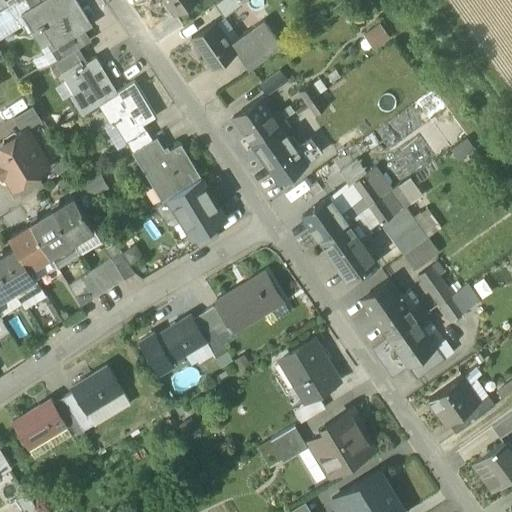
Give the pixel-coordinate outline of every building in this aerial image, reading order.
[(41,26),(53,46),(78,31),(75,27),(89,19),(77,0),(40,0),(21,12),(33,31),(41,26)] [(166,0),(175,12),(192,0),(166,0)] [(218,0),(216,2),(224,13),(242,0),(218,0)] [(225,14),(217,20),(231,40),(239,35),(225,14)] [(239,35),(231,40),(238,50),(249,66),(281,43),(264,17),(239,35)] [(213,67),(238,50),(231,40),(217,20),(215,18),(191,35),(213,67)] [(379,21),(363,32),(374,47),(390,35),(379,21)] [(53,46),(59,57),(73,48),(84,42),(78,31),(53,46)] [(79,58),(73,48),(59,57),(54,60),(60,70),(79,58)] [(85,110),(101,99),(117,90),(96,54),(83,62),(80,58),(79,58),(60,70),(85,110)] [(262,84),(268,93),(284,81),(278,73),(262,84)] [(320,77),(312,83),(319,93),(327,87),(320,77)] [(134,80),(117,90),(101,99),(126,140),(145,128),(142,122),(155,114),(134,80)] [(299,89),(307,101),(319,93),(312,83),(310,81),(299,89)] [(327,104),(319,93),(307,101),(315,112),(327,104)] [(233,115),(251,140),(284,117),(282,113),(276,117),(271,109),(261,95),(233,115)] [(282,108),(271,109),(276,117),(282,113),(284,117),(295,110),(290,103),(282,108)] [(251,140),(268,165),(296,146),(295,145),(281,124),(286,120),(284,117),(251,140)] [(126,140),(132,149),(151,137),(145,128),(126,140)] [(6,174),(14,187),(47,166),(25,130),(18,134),(14,132),(5,137),(5,142),(0,144),(0,172),(2,176),(6,174)] [(312,133),(295,145),(296,146),(268,165),(278,180),(322,149),(312,133)] [(156,135),(151,137),(132,149),(138,160),(162,145),(156,135)] [(466,136),(450,147),(458,159),(475,147),(466,136)] [(162,199),(169,195),(201,175),(180,141),(165,150),(162,145),(138,160),(162,199)] [(348,180),(349,183),(353,180),(366,172),(369,170),(358,153),(338,167),(348,180)] [(369,170),(366,172),(382,195),(393,188),(376,164),(369,170)] [(370,204),(382,195),(366,172),(353,180),(370,204)] [(222,211),(201,175),(169,195),(181,216),(192,234),(212,222),(210,218),(222,211)] [(410,176),(393,188),(405,205),(422,193),(410,176)] [(329,193),(330,195),(345,216),(351,212),(353,215),(370,204),(353,180),(349,183),(348,180),(329,193)] [(405,205),(393,188),(382,195),(370,204),(382,221),(404,205),(405,205)] [(169,195),(162,199),(156,202),(167,219),(173,221),(181,216),(169,195)] [(302,214),(320,239),(353,215),(351,212),(345,216),(330,195),(302,214)] [(73,197),(52,210),(71,242),(93,229),(73,197)] [(359,237),(381,221),(382,221),(370,204),(353,215),(355,218),(349,222),(359,237)] [(381,221),(396,243),(419,227),(412,217),(404,205),(382,221),(381,221)] [(427,207),(412,217),(419,227),(426,237),(427,238),(428,236),(441,227),(427,207)] [(71,242),(52,210),(31,223),(51,255),(71,242)] [(320,239),(337,264),(365,244),(359,237),(349,222),(355,218),(353,215),(320,239)] [(192,234),(199,245),(219,233),(212,222),(192,234)] [(16,246),(29,268),(46,258),(51,255),(31,223),(9,236),(16,246)] [(426,237),(419,227),(396,243),(403,253),(426,237)] [(427,238),(403,254),(414,270),(440,252),(428,236),(427,238)] [(375,258),(365,244),(337,264),(347,278),(375,258)] [(29,268),(16,246),(0,255),(0,268),(14,291),(35,278),(29,268)] [(121,252),(111,259),(124,280),(134,274),(121,252)] [(53,269),(46,258),(29,268),(35,278),(36,279),(53,269)] [(111,259),(101,265),(114,286),(124,280),(111,259)] [(431,265),(438,276),(445,271),(438,260),(431,265)] [(101,265),(91,271),(104,292),(114,286),(101,265)] [(438,302),(451,294),(438,276),(431,265),(418,274),(438,302)] [(0,299),(14,291),(0,268),(0,299)] [(91,271),(81,277),(93,298),(104,292),(91,271)] [(215,298),(234,329),(284,299),(267,272),(241,287),(239,284),(215,298)] [(81,277),(70,283),(83,305),(93,298),(81,277)] [(362,298),(371,312),(399,293),(389,279),(362,298)] [(465,283),(459,288),(467,299),(463,302),(469,309),(480,301),(466,283),(465,283)] [(409,287),(400,294),(414,314),(419,310),(422,314),(424,313),(426,311),(409,287)] [(463,311),(469,309),(463,302),(467,299),(459,288),(451,294),(463,311)] [(371,312),(389,337),(422,314),(419,310),(414,314),(400,294),(399,293),(371,312)] [(451,320),(463,311),(451,294),(438,302),(451,320)] [(213,304),(203,310),(216,332),(227,326),(213,304)] [(206,338),(216,332),(203,310),(193,317),(206,338)] [(191,313),(156,334),(155,335),(170,360),(171,359),(185,351),(206,338),(193,317),(191,313)] [(389,337),(407,362),(434,343),(422,326),(429,321),(424,313),(422,314),(389,337)] [(173,362),(171,359),(170,360),(155,335),(156,334),(154,331),(140,340),(159,371),(173,362)] [(281,356),(305,397),(316,390),(337,378),(313,337),(281,356)] [(213,350),(206,338),(185,351),(190,359),(194,357),(199,358),(213,350)] [(444,357),(434,343),(407,362),(416,376),(444,357)] [(475,363),(463,372),(469,380),(477,375),(480,372),(475,363)] [(74,389),(87,410),(121,389),(106,364),(72,385),(74,389)] [(430,396),(448,421),(451,419),(469,406),(479,399),(478,398),(467,382),(469,380),(463,372),(430,396)] [(469,380),(467,382),(478,398),(488,391),(477,375),(469,380)] [(511,377),(496,389),(502,399),(511,391),(511,377)] [(74,389),(63,396),(76,417),(83,428),(93,421),(87,410),(74,389)] [(129,402),(121,389),(87,410),(93,421),(95,423),(129,402)] [(292,404),(301,419),(325,405),(316,390),(305,397),(292,404)] [(479,399),(469,406),(477,416),(496,402),(488,391),(478,398),(479,399)] [(66,424),(76,417),(63,396),(52,402),(66,424)] [(12,421),(28,447),(65,424),(66,424),(52,402),(50,398),(12,421)] [(458,429),(477,416),(469,406),(451,419),(458,429)] [(322,455),(331,470),(371,446),(349,408),(324,423),(327,428),(310,438),(321,456),(322,455)] [(511,410),(492,425),(499,436),(511,426),(511,410)] [(71,433),(73,437),(84,430),(82,428),(83,428),(76,417),(66,424),(65,424),(71,433)] [(271,437),(283,458),(307,444),(295,423),(271,437)] [(71,433),(65,424),(28,447),(34,456),(68,435),(71,433)] [(473,459),(493,488),(511,474),(511,453),(502,439),(473,459)] [(0,473),(11,467),(0,450),(0,473)] [(360,511),(401,511),(405,510),(379,468),(331,497),(340,511),(349,511),(357,507),(360,511)] [(25,511),(24,511),(38,511),(27,493),(17,499),(25,511)] [(285,511),(312,511),(305,500),(285,511)]
